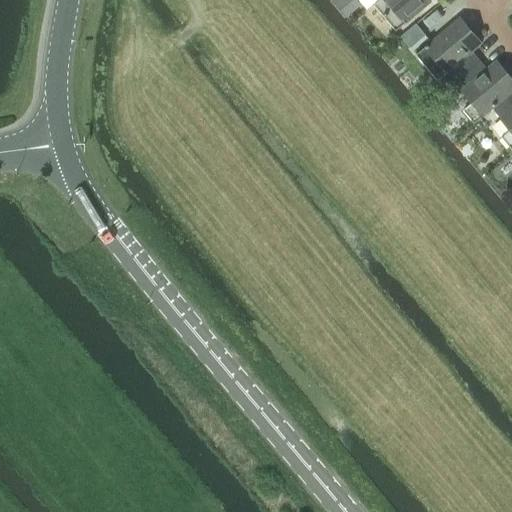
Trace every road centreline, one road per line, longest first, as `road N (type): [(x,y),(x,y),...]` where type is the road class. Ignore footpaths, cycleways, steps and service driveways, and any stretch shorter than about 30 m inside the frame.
road 1 (secondary): [(347,511),(69,179),(58,149)]
road 2 (secondary): [(58,149),(51,100),(69,0)]
